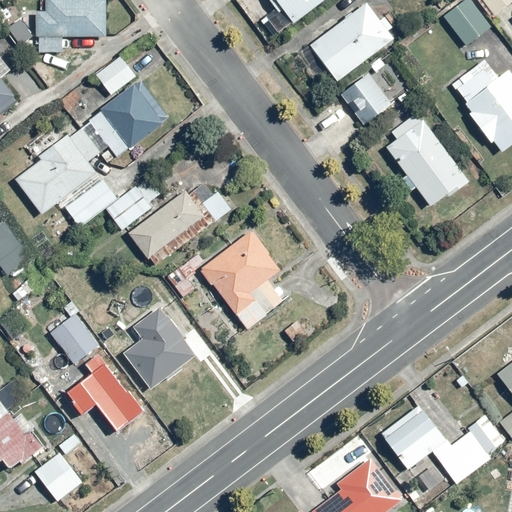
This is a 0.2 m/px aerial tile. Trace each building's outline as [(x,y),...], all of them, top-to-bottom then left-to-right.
[(35,11),(35,38),(38,38),(38,53),(62,53),(62,37),(104,37),(104,0),(42,0),(42,11),(35,11)] [(323,0),(273,0),(292,24),(323,0)] [(489,27),(468,0),(464,0),(443,17),(465,46),(489,27)] [(511,0),(482,0),(494,15),(511,0)] [(384,18),(379,22),(365,3),(308,46),(335,82),(392,39),(386,31),(391,27),(384,18)] [(0,106),(13,97),(0,80),(0,77),(10,70),(0,57),(0,106)] [(41,161),(15,181),(41,215),(95,173),(87,162),(108,146),(117,158),(127,150),(168,119),(138,80),(120,57),(97,75),(115,99),(98,112),(83,123),(38,158),(41,161)] [(499,79),(484,60),(451,84),(467,106),(464,107),(498,154),(511,143),(511,79),(507,73),(499,79)] [(352,85),(360,96),(348,105),(363,126),(379,114),(391,105),(368,74),(352,85)] [(391,133),(396,139),(385,147),(428,207),(464,181),(423,124),(417,115),(391,133)] [(104,208),(116,199),(116,198),(102,180),(64,208),(79,227),(104,208)] [(190,194),(185,188),(183,190),(154,212),(134,185),(116,199),(104,208),(123,232),(126,230),(154,266),(230,208),(217,191),(212,195),(203,184),(190,194)] [(0,267),(7,277),(11,274),(13,277),(30,265),(28,263),(31,260),(3,220),(0,221),(0,267)] [(279,270),(249,232),(206,265),(197,254),(167,277),(183,298),(207,279),(246,329),(282,301),(266,280),(279,270)] [(87,253),(63,251),(62,263),(86,266),(87,253)] [(124,322),(104,295),(81,311),(101,338),(124,322)] [(196,356),(159,306),(134,325),(144,337),(123,354),(150,390),(196,356)] [(29,327),(15,307),(0,318),(0,323),(11,340),(29,327)] [(94,349),(98,346),(74,314),(50,332),(74,364),(80,359),(93,375),(66,397),(81,415),(94,405),(116,432),(143,410),(94,349)] [(511,360),(495,374),(511,394),(511,360)] [(0,461),(1,461),(8,470),(18,463),(21,467),(45,450),(28,428),(23,431),(7,409),(23,398),(11,382),(1,389),(0,387),(0,461)] [(447,444),(417,404),(379,434),(409,473),(434,454),(455,483),(507,445),(485,416),(447,444)] [(81,482),(59,453),(34,472),(56,501),(81,482)] [(386,511),(402,500),(369,457),(324,490),(329,497),(308,511),(305,508),(299,511),(386,511)]
